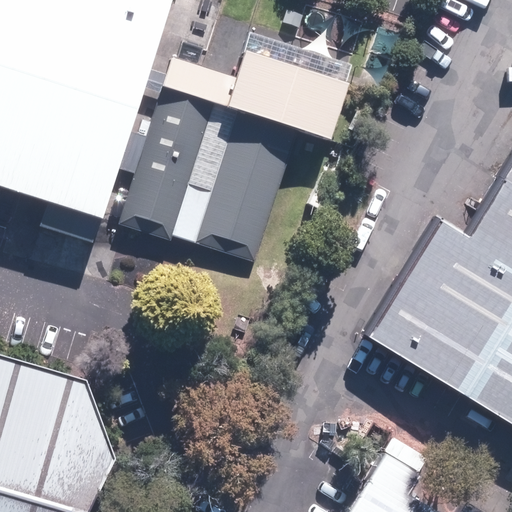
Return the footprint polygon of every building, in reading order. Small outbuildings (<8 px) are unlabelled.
[(171,2),(165,0),(0,0),(0,188),(101,220),(171,2)] [(351,93),(242,55),(224,105),(334,142),(351,93)] [(209,129),(152,110),(110,232),(166,252),(209,129)] [(282,167),(220,146),(182,257),(244,278),(282,167)] [(362,339),(511,429),(511,159),(463,239),(434,222),(362,339)] [(88,383),(0,357),(0,511),(128,511),(136,489),(88,383)] [(478,511),(385,455),(350,511),(478,511)] [(332,511),(338,504),(325,496),(314,511),(332,511)]
